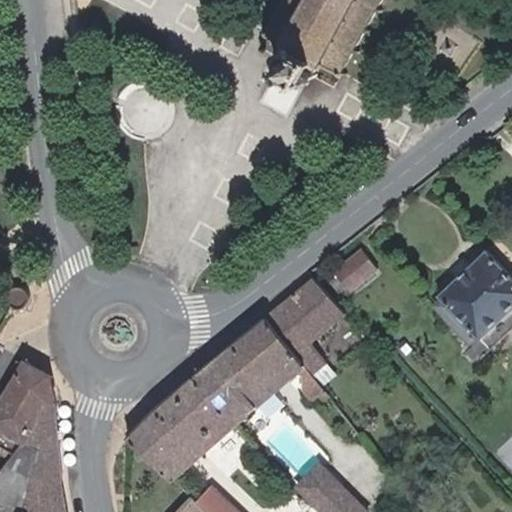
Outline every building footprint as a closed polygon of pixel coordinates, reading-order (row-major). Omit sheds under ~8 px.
[(288,0),(286,5),(282,5),(280,10),(283,12),(274,27),(271,27),(269,31),(271,33),(269,37),(274,39),(276,35),(293,44),(291,48),(293,50),(292,54),(288,53),(285,60),(292,63),(290,67),(282,64),(279,69),(283,71),(279,77),(310,92),(313,88),(316,89),(319,84),(314,81),(317,77),(323,80),(326,73),(323,71),(325,66),(330,68),(332,65),(341,70),(341,74),(347,77),(349,74),(352,75),(353,72),(351,70),(360,55),(363,55),(364,51),(364,47),(370,35),(374,34),(376,30),(375,27),(384,11),(387,11),(389,7),(388,5),(390,0),(288,0)] [(377,271),(360,252),(332,275),(336,280),(332,285),(341,296),(346,292),(349,294),(377,271)] [(429,318),(464,355),(477,343),(480,347),(511,316),(511,272),(493,253),(440,303),(443,306),(429,318)] [(270,321),(311,371),(327,357),(314,340),(348,312),(318,279),(270,321)] [(322,384),(311,371),(270,321),(240,348),(278,391),(300,372),(315,389),(322,384)] [(240,348),(202,383),(240,422),(278,391),(240,348)] [(8,427),(25,437),(41,412),(54,411),(51,370),(25,356),(0,399),(0,435),(0,436),(8,427)] [(240,422),(202,383),(137,443),(176,477),(240,422)] [(59,469),(54,411),(41,412),(25,437),(18,447),(36,458),(29,478),(59,469)] [(370,511),(323,464),(301,485),(310,494),(328,476),(341,488),(321,506),(327,511),(370,511)] [(41,498),(61,491),(59,469),(29,478),(32,481),(31,486),(41,498)] [(341,488),(328,476),(310,494),(321,506),(341,488)] [(419,486),(412,479),(404,485),(411,493),(419,486)] [(25,511),(64,511),(61,491),(41,498),(31,486),(30,499),(24,511),(25,511)] [(243,511),(217,487),(203,502),(212,511),(243,511)] [(212,511),(203,502),(197,497),(182,511),(212,511)]
